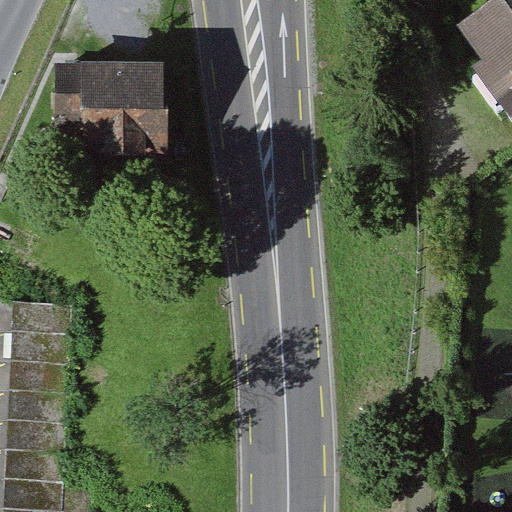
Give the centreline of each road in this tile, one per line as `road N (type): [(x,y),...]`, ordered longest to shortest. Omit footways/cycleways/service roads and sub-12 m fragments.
road 1 (primary): [(267,139),(286,511)]
road 2 (primary): [(237,0),(267,139)]
road 3 (primary): [(267,139),(269,0)]
